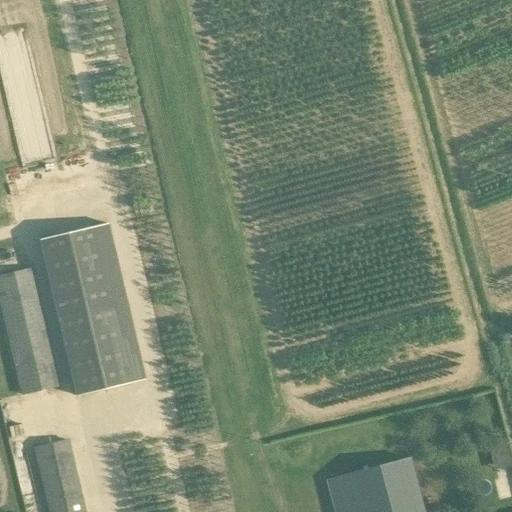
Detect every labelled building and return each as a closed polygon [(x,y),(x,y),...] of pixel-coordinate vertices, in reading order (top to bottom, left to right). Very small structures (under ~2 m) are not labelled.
[(76,395),(102,389),(145,379),(109,223),(39,239),(76,395)] [(0,308),(21,396),(60,386),(32,268),(0,274),(0,308)] [(488,439),(492,466),(510,464),(506,437),(488,439)] [(47,511),(85,511),(68,439),(33,448),(47,511)] [(325,480),(333,511),(424,511),(410,457),(325,480)]
